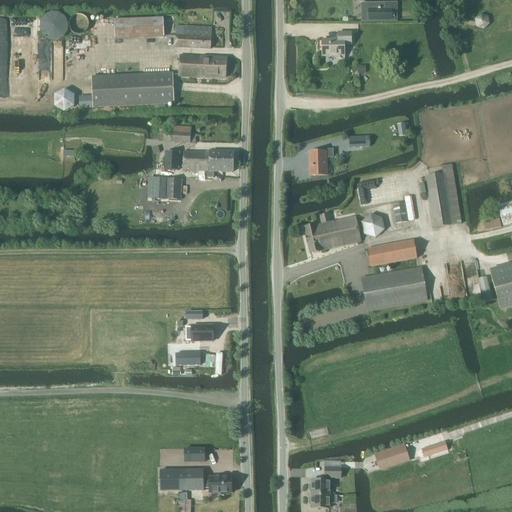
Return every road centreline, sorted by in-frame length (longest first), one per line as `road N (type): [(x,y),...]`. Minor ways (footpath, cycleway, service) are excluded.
road 1 (tertiary): [(281,511),(277,0)]
road 2 (unclassified): [(247,511),(244,0)]
